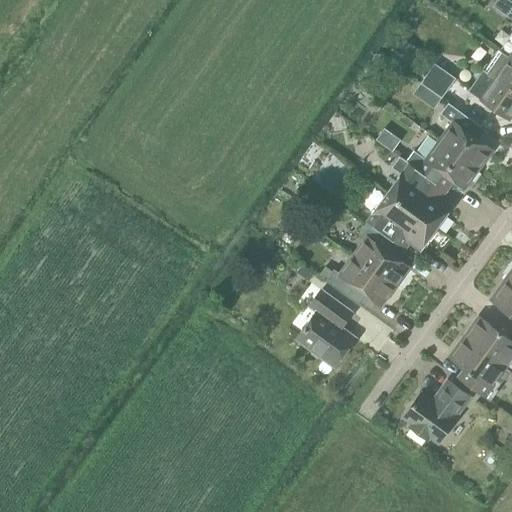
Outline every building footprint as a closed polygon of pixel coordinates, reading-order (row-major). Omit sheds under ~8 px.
[(511,10),(511,2),(508,0),(497,0),(493,6),(508,17),(511,10)] [(511,60),(510,59),(511,58),(500,50),(486,71),(484,70),(469,92),(510,120),(511,117),(511,60)] [(435,63),(421,83),(442,98),(457,78),(435,63)] [(441,114),(453,123),(439,141),(480,171),(494,151),(474,137),(481,127),(449,104),(441,114)] [(400,157),(439,185),(446,176),(465,190),(480,171),(439,141),(426,159),(414,151),(407,162),(400,157)] [(392,168),(402,175),(389,193),(437,229),(452,208),(433,194),(439,185),(400,157),(392,168)] [(367,222),(402,248),(409,239),(422,249),(437,229),(389,193),(367,222)] [(359,234),(367,240),(354,257),(395,287),(409,267),(395,257),(402,248),(367,222),(359,234)] [(326,281),(360,306),(367,296),(380,306),(395,287),(354,257),(341,275),(334,270),(326,281)] [(490,300),(511,315),(511,283),(506,279),(490,300)] [(311,354),(318,359),(321,357),(335,368),(356,339),(341,328),(352,313),(322,291),(310,307),(318,312),(297,340),(312,351),(311,354)] [(475,328),(472,325),(463,337),(505,368),(511,358),(511,340),(482,318),(475,328)] [(505,368),(463,337),(455,349),(458,351),(452,359),(474,376),(468,385),(491,402),(499,391),(497,390),(511,372),(505,368)] [(410,428),(428,441),(430,438),(439,444),(457,420),(455,419),(471,397),(448,381),(438,395),(440,397),(435,404),(421,394),(404,418),(413,425),(410,428)]
